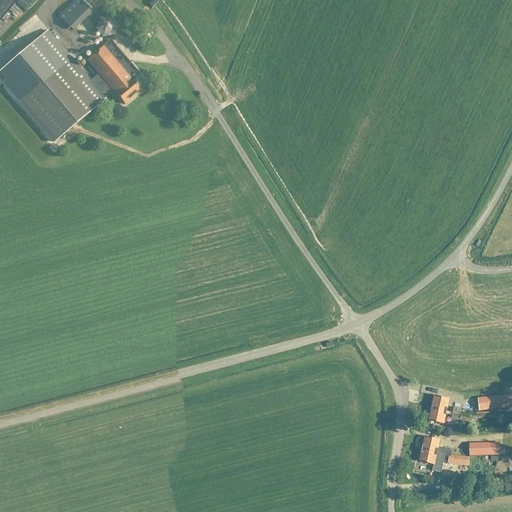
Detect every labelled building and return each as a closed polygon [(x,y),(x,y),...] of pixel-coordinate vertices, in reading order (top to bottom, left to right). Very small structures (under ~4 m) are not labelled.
[(22,0),(16,7),(24,13),(33,1),(31,0),(22,0)] [(60,11),(49,22),(63,36),(74,25),(60,11)] [(47,27),(0,67),(0,77),(53,139),(104,94),(112,87),(98,70),(90,77),(89,77),(47,27)] [(109,37),(86,57),(98,70),(112,87),(112,88),(124,101),(140,87),(131,77),(138,71),(109,37)] [(434,396),(431,408),(446,412),(449,399),(434,396)] [(479,411),(511,407),(511,406),(511,397),(478,400),(479,411)] [(454,404),(452,413),(460,415),(490,411),(477,412),(473,411),(472,411),(466,410),(466,412),(461,411),(462,406),(454,404)] [(446,412),(431,408),(428,421),(443,424),(446,412)] [(460,415),(452,413),(450,423),(458,425),(458,422),(464,423),(464,422),(470,424),(468,432),(472,433),(476,418),(502,417),(502,411),(490,411),(460,415)] [(425,437),(422,449),(437,453),(442,454),(451,455),(452,451),(438,448),(439,440),(425,437)] [(469,448),(469,457),(500,456),(500,447),(469,448)] [(437,453),(422,449),(419,462),(433,465),(432,471),(440,473),(443,462),(454,464),(469,465),(469,457),(463,457),(451,455),(442,454),(437,453)] [(455,478),(447,477),(445,490),(454,491),(455,478)]
